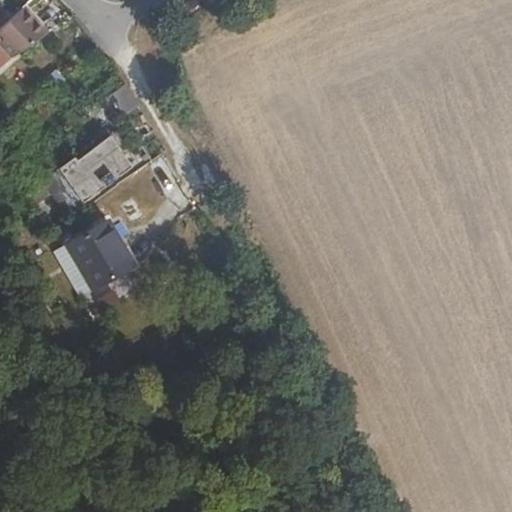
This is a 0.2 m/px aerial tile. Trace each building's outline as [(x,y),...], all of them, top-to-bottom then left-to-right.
[(60,31),(35,4),(31,8),(54,35),(60,31)] [(54,35),(31,8),(0,36),(20,58),(54,35)] [(122,115),(139,104),(125,83),(108,93),(122,115)] [(113,137),(96,150),(109,165),(115,162),(125,153),(113,137)] [(166,150),(159,139),(138,154),(145,165),(166,150)] [(96,150),(83,159),(87,165),(95,175),(104,186),(107,189),(119,179),(118,178),(109,165),(96,150)] [(87,165),(83,159),(81,156),(69,165),(75,174),(80,170),(87,165)] [(115,162),(109,165),(118,178),(125,174),(115,162)] [(95,175),(87,165),(80,170),(87,180),(95,175)] [(79,186),(88,198),(104,186),(95,175),(87,180),(79,186)] [(72,177),(56,190),(75,214),(90,202),(88,198),(79,186),(72,177)] [(113,220),(72,244),(80,259),(97,288),(134,266),(138,263),(128,247),(113,220)] [(80,259),(72,244),(60,251),(68,267),(80,259)] [(134,244),(128,247),(138,263),(134,266),(137,271),(147,265),(134,244)] [(105,297),(110,308),(126,298),(121,288),(105,297)] [(148,361),(161,354),(155,341),(142,348),(148,361)]
